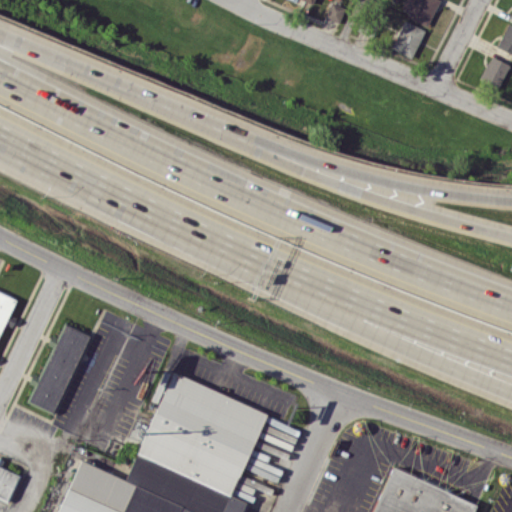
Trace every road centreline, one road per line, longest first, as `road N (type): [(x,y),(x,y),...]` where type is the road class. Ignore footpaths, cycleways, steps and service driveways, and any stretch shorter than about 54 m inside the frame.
road 1 (motorway): [(511,303),(274,207),(0,76)]
road 2 (tertiary): [(0,236),(340,392),(511,454)]
road 3 (motorway): [(511,200),(331,164),(0,33)]
road 4 (motorway): [(135,200),(230,266),(511,392)]
road 5 (motorway): [(135,200),(511,357)]
road 6 (motorway): [(511,236),(354,189),(136,93)]
road 7 (residential): [(234,0),(511,120)]
road 8 (motorway): [(0,136),(135,200)]
road 9 (residential): [(340,392),(284,511)]
